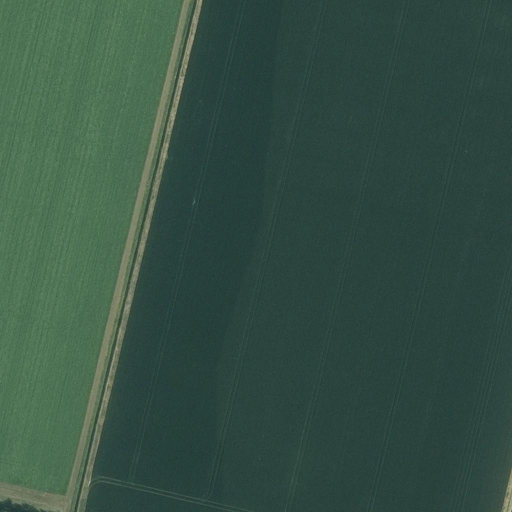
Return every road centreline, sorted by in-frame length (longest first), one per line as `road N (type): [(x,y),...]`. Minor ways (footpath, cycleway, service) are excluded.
road 1 (track): [(187,0),(67,511),(0,498)]
road 2 (track): [(81,511),(201,0)]
